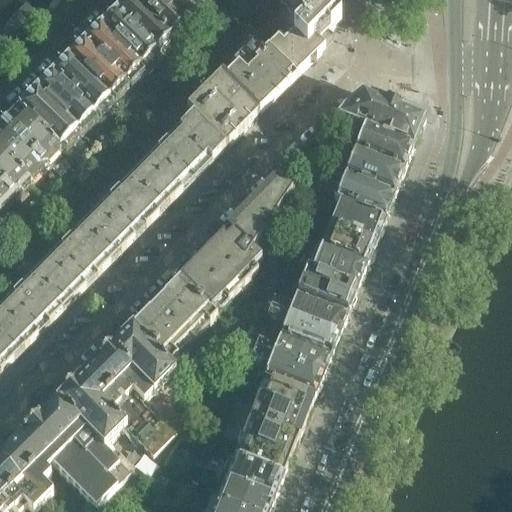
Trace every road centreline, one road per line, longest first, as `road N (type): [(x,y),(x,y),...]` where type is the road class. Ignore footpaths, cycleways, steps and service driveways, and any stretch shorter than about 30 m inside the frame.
road 1 (residential): [(372,57),(0,426)]
road 2 (primary): [(325,511),(445,213)]
road 3 (primary): [(445,213),(476,158),(493,69)]
road 4 (primary): [(455,68),(445,213)]
road 5 (residential): [(0,93),(92,0)]
